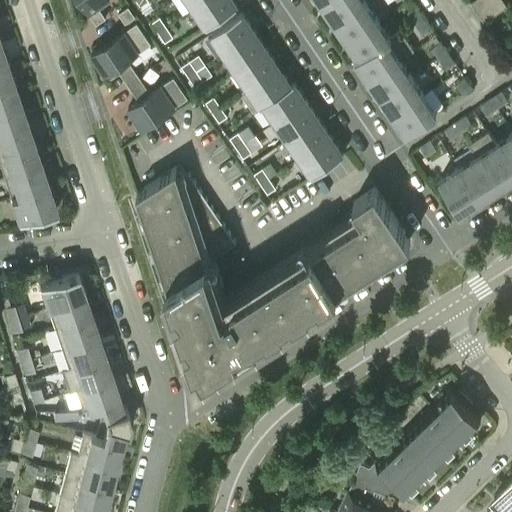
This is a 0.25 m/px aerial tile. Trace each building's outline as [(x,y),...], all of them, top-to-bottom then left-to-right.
[(80,0),(96,23),(106,16),(98,5),(105,0),(80,0)] [(237,5),(233,0),(204,0),(194,7),(195,7),(191,10),(203,28),(237,5)] [(365,0),(328,0),(322,4),(335,23),(366,1),(365,0)] [(472,0),(470,1),(477,11),(493,0),(472,0)] [(507,5),(503,0),(493,0),(477,11),(484,21),(507,5)] [(378,19),(366,1),(335,23),(347,41),(378,19)] [(135,15),(128,5),(118,12),(125,22),(135,15)] [(407,10),(414,20),(422,14),(416,5),(407,10)] [(211,32),(224,51),(254,30),(242,12),(211,32)] [(430,26),(422,14),(414,20),(422,32),(430,26)] [(151,22),(158,32),(166,26),(159,16),(151,22)] [(347,41),(359,58),(390,36),(378,19),(347,41)] [(116,66),(127,83),(139,75),(128,58),(151,43),(137,21),(91,52),(105,73),(116,66)] [(166,26),(158,32),(165,42),(173,36),(166,26)] [(390,36),(359,58),(355,60),(368,79),(400,58),(414,49),(401,29),(390,36)] [(266,48),(254,30),(224,51),(236,69),(266,48)] [(431,46),(439,58),(448,52),(440,40),(431,46)] [(236,69),(248,86),(278,66),(266,48),(236,69)] [(454,62),(448,52),(439,58),(446,68),(454,62)] [(368,79),(381,97),(412,76),(400,58),(368,79)] [(181,65),(188,75),(196,70),(189,60),(181,65)] [(7,61),(0,63),(0,86),(14,81),(7,61)] [(253,110),(260,105),(291,84),(290,83),(278,66),(248,86),(240,91),(253,110)] [(203,80),(196,70),(188,75),(195,86),(203,80)] [(150,91),(139,75),(127,83),(139,99),(128,106),(142,128),(188,97),(174,76),(150,91)] [(424,94),(412,76),(381,97),(393,115),(424,94)] [(456,82),(463,93),(472,87),(464,76),(456,82)] [(14,81),(0,86),(0,109),(21,102),(14,81)] [(294,81),(290,83),(291,84),(260,105),(272,123),(306,100),(294,81)] [(492,97),(497,106),(508,98),(502,90),(492,97)] [(424,94),(393,115),(405,133),(436,112),(424,94)] [(212,111),(220,106),(213,96),(205,101),(212,111)] [(497,106),(492,97),(481,105),(487,113),(497,106)] [(306,100),(276,120),(288,137),(288,138),(318,117),(306,100)] [(0,109),(0,131),(28,122),(21,102),(0,109)] [(227,116),(220,106),(212,111),(219,121),(227,116)] [(456,122),(462,130),(472,123),(467,115),(456,122)] [(288,137),(284,140),(296,158),(330,135),(318,117),(288,138),(288,137)] [(28,122),(0,131),(0,154),(35,143),(28,122)] [(462,130),(456,122),(445,129),(451,137),(462,130)] [(476,155),(496,186),(511,175),(511,170),(495,143),(496,142),(488,130),(468,143),(476,155)] [(229,137),(236,147),(245,141),(238,131),(229,137)] [(511,170),(511,132),(496,142),(495,143),(511,170)] [(343,154),(330,135),(296,158),(309,177),(343,154)] [(431,139),(420,146),(425,155),(436,147),(431,139)] [(245,141),(236,147),(243,157),(251,151),(245,141)] [(42,163),(35,143),(0,154),(0,165),(4,176),(42,163)] [(477,198),(496,186),(476,155),(458,166),(477,198)] [(42,163),(4,176),(10,197),(48,184),(42,163)] [(177,166),(155,180),(137,191),(148,224),(152,221),(161,249),(157,251),(199,374),(411,240),(375,187),(353,202),(361,214),(223,305),(218,291),(223,286),(213,255),(236,241),(189,172),(180,175),(177,166)] [(459,209),(477,198),(458,166),(439,178),(459,209)] [(254,173),(260,183),(269,177),(262,167),(254,173)] [(269,177),(260,183),(267,193),(276,187),(269,177)] [(48,184),(10,197),(17,218),(57,209),(48,184)] [(47,305),(85,293),(78,271),(39,281),(47,305)] [(47,305),(54,326),(92,313),(85,293),(47,305)] [(5,306),(8,318),(18,315),(14,303),(5,306)] [(99,334),(92,313),(54,326),(61,347),(99,334)] [(22,328),(18,315),(8,318),(12,331),(22,328)] [(61,347),(67,366),(68,367),(106,354),(99,334),(61,347)] [(18,348),(21,360),(31,357),(27,345),(18,348)] [(68,391),(75,389),(75,388),(113,375),(106,354),(68,367),(67,366),(60,368),(68,391)] [(35,369),(31,357),(21,360),(25,372),(35,369)] [(18,384),(14,371),(4,374),(8,387),(18,384)] [(120,395),(113,375),(75,388),(75,389),(82,409),(96,404),(96,403),(120,395)] [(40,386),(30,389),(34,401),(44,399),(40,386)] [(481,420),(467,405),(473,400),(461,388),(455,394),(449,387),(412,424),(443,456),(481,420)] [(120,395),(96,403),(96,404),(101,419),(98,433),(97,435),(121,441),(125,427),(127,428),(130,418),(126,405),(123,406),(120,395)] [(78,409),(66,410),(66,420),(78,420),(78,409)] [(66,410),(54,410),(54,420),(66,420),(66,410)] [(443,456),(412,424),(375,460),(376,460),(370,467),(360,462),(353,479),(375,489),(386,494),(398,483),(407,492),(443,456)] [(28,425),(25,438),(35,440),(38,428),(28,425)] [(82,430),(77,451),(77,452),(116,462),(121,441),(97,435),(98,433),(82,430)] [(13,436),(9,449),(20,452),(23,438),(13,436)] [(25,438),(22,451),(32,453),(35,440),(25,438)] [(70,449),(64,471),(110,483),(116,462),(77,452),(77,451),(70,449)] [(4,469),(14,472),(18,459),(7,456),(4,469)] [(37,464),(27,461),(24,474),(33,477),(37,464)] [(64,471),(59,492),(105,504),(110,483),(64,471)] [(511,511),(511,478),(494,496),(498,501),(486,511),(511,511)] [(348,489),(338,511),(390,511),(392,508),(370,499),(375,489),(353,479),(349,489),(348,489)] [(20,491),(16,503),(26,506),(29,493),(20,491)] [(59,492),(53,511),(102,511),(105,504),(59,492)] [(24,511),(26,506),(16,503),(13,511),(24,511)]
